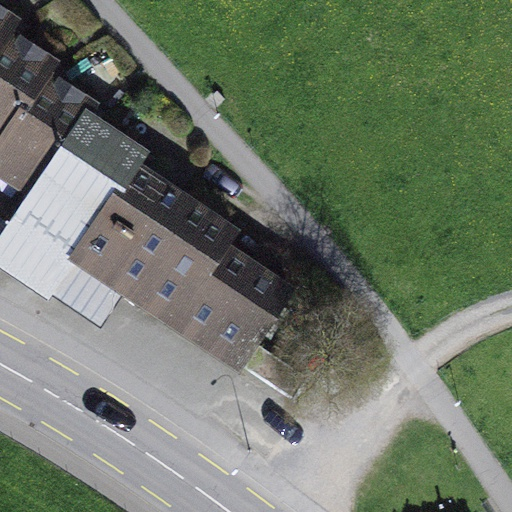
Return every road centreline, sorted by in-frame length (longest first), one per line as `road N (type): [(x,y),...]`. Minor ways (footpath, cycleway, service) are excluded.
road 1 (primary): [(0,365),(229,511)]
road 2 (unclassified): [(294,511),(424,383)]
